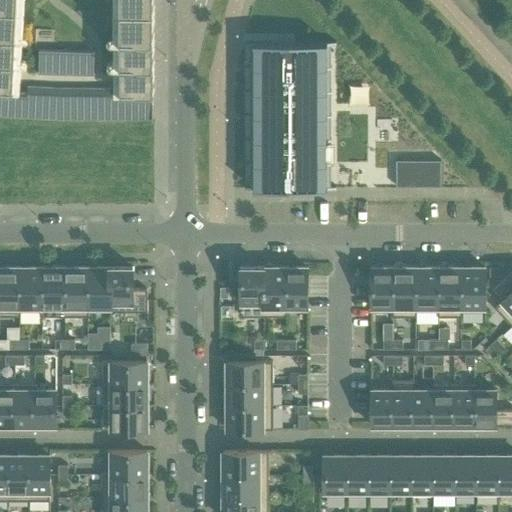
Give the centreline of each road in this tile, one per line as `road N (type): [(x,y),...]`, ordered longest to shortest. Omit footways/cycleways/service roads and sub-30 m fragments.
road 1 (residential): [(185,234),(511,235)]
road 2 (residential): [(185,234),(184,511)]
road 3 (residential): [(186,0),(185,234)]
road 4 (unclassified): [(185,234),(0,234)]
